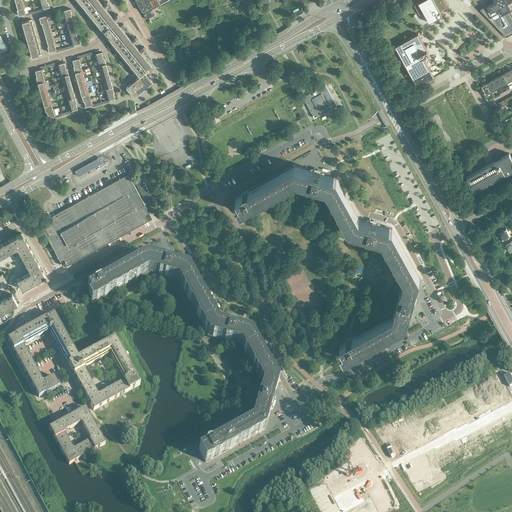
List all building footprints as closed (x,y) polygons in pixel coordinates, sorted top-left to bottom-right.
[(122,29),(120,26),(119,25),(115,20),(119,16),(118,14),(113,18),(105,7),(109,3),(108,1),(103,5),(98,0),(78,0),(81,4),(82,5),(83,6),(84,8),(84,7),(91,15),(90,15),(91,17),(91,16),(93,17),(92,18),(93,19),(100,26),(99,27),(100,28),(101,27),(106,35),(111,40),(110,40),(111,41),(112,41),(118,49),(117,49),(118,50),(119,50),(120,51),(119,52),(120,53),(121,52),(127,60),(126,60),(127,62),(128,61),(129,63),(128,63),(129,64),(130,64),(136,71),(135,72),(136,73),(137,72),(139,75),(146,70),(147,70),(152,66),(141,52),(145,48),(144,46),(139,50),(133,42),(138,39),(136,37),(131,40),(123,30),(122,29)] [(136,0),(147,19),(155,15),(152,9),(160,5),(156,0),(136,0)] [(420,15),(424,13),(429,22),(442,15),(440,11),(446,8),(448,7),(443,0),(422,0),(414,5),(420,15)] [(511,0),(493,0),(494,1),(480,9),(506,37),(511,33),(511,14),(509,10),(511,9),(508,3),(511,0)] [(49,7),(48,1),(47,1),(40,3),(42,9),(44,8),(49,7)] [(26,13),(24,7),(17,9),(18,15),(24,14),(26,13)] [(72,14),(70,9),(70,8),(64,10),(62,10),(64,16),(71,14),(72,14)] [(41,23),(48,21),(46,15),(44,15),(39,17),(41,23)] [(33,25),(31,19),(22,22),(23,28),(33,25)] [(35,31),(33,25),(23,28),(25,34),(35,31)] [(36,37),(35,31),(25,34),(27,39),(36,37)] [(395,46),(417,86),(434,77),(422,56),(428,53),(418,33),(395,46)] [(38,42),(36,37),(27,39),(28,45),(38,42)] [(80,43),(78,37),(77,37),(71,39),(72,45),(74,45),(80,43)] [(40,48),(38,42),(28,45),(30,51),(40,48)] [(56,50),(55,44),(48,46),(47,46),(49,52),(54,50),(56,50)] [(41,54),(40,48),(30,51),(32,57),(41,54)] [(103,57),(102,53),(101,51),(96,53),(94,54),(96,60),(97,59),(103,57)] [(80,58),(78,58),(72,60),(74,66),(80,64),(81,64),(80,58)] [(64,62),(59,64),(57,64),(58,70),(59,70),(66,68),(64,62)] [(42,68),(40,69),(35,70),(37,76),(43,74),(44,74),(42,68)] [(511,79),(507,71),(504,73),(502,74),(507,83),(511,80),(511,79)] [(152,82),(149,78),(150,77),(150,76),(149,75),(148,76),(145,72),(138,78),(135,80),(143,90),(150,84),(152,82)] [(502,74),(499,76),(497,77),(502,86),(507,83),(502,74)] [(497,77),(493,79),(492,80),(496,89),(502,86),(497,77)] [(143,90),(135,80),(134,81),(128,86),(126,87),(129,91),(131,91),(131,93),(130,93),(133,97),(136,95),(142,91),(143,90)] [(492,80),(488,82),(486,83),(491,92),(496,89),(492,80)] [(483,85),(481,86),(486,95),(491,92),(486,83),(483,85)] [(337,106),(325,85),(316,90),(313,92),(303,97),(314,118),(337,106)] [(115,98),(113,92),(106,94),(107,100),(109,100),(115,98)] [(93,104),(91,98),(90,98),(84,100),(85,106),(91,105),(93,104)] [(77,109),(76,103),(69,104),(68,105),(70,111),(72,110),(77,109)] [(56,115),(54,109),(53,109),(46,111),(48,117),(54,115),(56,115)] [(475,191),(511,170),(511,158),(509,153),(466,177),(475,191)] [(78,176),(102,163),(101,160),(99,157),(75,170),(77,173),(78,176)] [(385,226),(383,225),(381,225),(370,221),(359,219),(337,177),(310,170),(309,169),(295,165),(247,190),(247,191),(239,196),(236,198),(239,204),(237,206),(240,213),(241,212),(297,181),(303,183),(302,183),(306,184),(313,186),(327,190),(350,231),(376,239),(378,239),(381,240),(382,240),(404,279),(404,280),(403,283),(402,286),(394,315),(347,340),(340,344),(343,351),(340,352),(344,359),(406,325),(413,301),(416,289),(417,287),(420,277),(392,228),(385,226)] [(144,222),(149,219),(152,217),(144,203),(142,199),(144,198),(152,193),(144,178),(135,183),(134,184),(128,174),(52,216),(40,223),(56,252),(64,266),(67,264),(71,262),(143,222),(144,222)] [(508,237),(510,236),(509,234),(506,228),(503,230),(502,230),(501,230),(500,231),(499,231),(499,232),(499,233),(499,234),(499,235),(500,235),(500,236),(501,236),(503,239),(501,240),(503,243),(509,239),(508,237)] [(30,248),(21,233),(6,241),(11,251),(16,248),(17,249),(20,254),(30,248)] [(511,241),(510,242),(509,239),(503,243),(504,245),(506,245),(508,248),(508,249),(508,250),(508,251),(509,251),(509,252),(510,252),(511,252),(511,251),(511,241)] [(11,251),(6,241),(0,244),(0,257),(3,255),(4,257),(7,255),(6,254),(11,251)] [(37,261),(30,248),(20,254),(23,259),(21,259),(23,262),(24,261),(27,266),(37,261)] [(218,324),(188,269),(171,264),(169,262),(166,262),(165,262),(160,261),(158,260),(146,257),(146,255),(87,287),(86,288),(90,295),(88,297),(92,304),(92,303),(148,272),(154,274),(154,275),(155,275),(164,278),(164,277),(178,281),(208,336),(231,342),(235,328),(234,328),(234,327),(233,327),(232,326),(231,326),(230,326),(229,326),(229,327),(218,324)] [(45,276),(37,261),(27,266),(30,271),(29,272),(17,279),(22,289),(45,276)] [(0,313),(17,304),(12,294),(0,300),(0,313)] [(63,331),(54,316),(46,320),(46,319),(38,323),(28,329),(34,339),(44,333),(49,331),(49,332),(50,331),(53,337),(63,331)] [(265,430),(269,414),(271,408),(272,408),(274,402),(273,402),(275,393),(278,382),(251,333),(241,330),(235,328),(231,342),(235,344),(237,345),(240,345),(241,345),(241,346),(262,384),(262,385),(261,388),(260,391),(261,391),(252,420),(224,435),(211,443),(209,443),(208,443),(207,443),(206,444),(205,445),(205,446),(198,449),(205,463),(265,430)] [(34,339),(28,329),(18,334),(24,345),(34,339)] [(69,344),(63,331),(53,337),(60,349),(69,344)] [(24,346),(23,345),(24,345),(18,334),(15,336),(15,337),(8,341),(16,357),(26,351),(23,346),(24,346)] [(124,357),(119,346),(114,339),(99,347),(104,357),(109,354),(110,355),(115,362),(124,357)] [(78,359),(69,344),(60,349),(68,364),(78,359)] [(104,357),(99,347),(86,354),(92,364),(97,361),(97,363),(100,361),(99,360),(104,357)] [(33,364),(30,359),(31,358),(30,356),(29,356),(26,351),(16,357),(23,369),(33,364)] [(85,372),(84,370),(83,369),(84,369),(84,368),(92,364),(86,354),(78,359),(68,364),(75,377),(76,379),(83,392),(93,386),(90,382),(92,381),(90,379),(89,379),(85,372)] [(131,370),(124,357),(115,362),(117,367),(116,368),(117,371),(119,370),(122,375),(131,370)] [(40,377),(37,372),(38,371),(37,368),(36,369),(33,364),(23,369),(30,382),(40,377)] [(140,385),(134,375),(131,370),(122,375),(124,380),(124,381),(116,385),(122,395),(140,385)] [(59,387),(56,381),(53,377),(44,382),(43,381),(43,382),(40,377),(30,382),(39,397),(46,393),(47,394),(59,387)] [(492,379),(463,395),(469,405),(496,391),(503,403),(511,399),(500,378),(493,382),(492,379)] [(122,395),(116,385),(111,388),(110,387),(108,388),(109,390),(104,392),(109,402),(122,395)] [(109,402),(104,392),(99,395),(98,394),(97,395),(93,386),(83,392),(93,411),(109,402)] [(448,398),(423,411),(429,421),(453,408),(448,398)] [(461,407),(451,412),(460,429),(470,424),(461,407)] [(67,431),(80,424),(81,424),(85,432),(95,426),(85,408),(62,421),(49,428),(59,446),(69,441),(65,433),(65,432),(67,431)] [(414,413),(406,417),(421,444),(431,439),(422,421),(419,422),(414,413)] [(404,418),(382,430),(388,440),(410,429),(404,418)] [(500,422),(482,432),(488,444),(507,434),(500,422)] [(105,444),(95,426),(85,432),(90,439),(89,440),(82,444),(87,454),(105,444)] [(477,435),(464,441),(473,459),(486,452),(477,435)] [(87,454),(82,444),(74,449),(74,448),(73,448),(69,441),(59,446),(69,464),(87,454)] [(363,462),(329,480),(335,491),(368,473),(369,474),(376,470),(362,443),(355,447),(363,462)] [(457,443),(438,453),(445,465),(463,455),(457,443)] [(433,456),(420,462),(433,486),(446,480),(433,456)] [(418,466),(410,470),(417,482),(425,478),(418,466)] [(385,482),(372,489),(384,511),(386,511),(398,506),(385,482)] [(323,486),(313,492),(321,506),(323,511),(340,511),(339,509),(337,511),(323,486)] [(375,511),(371,503),(354,511),(375,511)]
